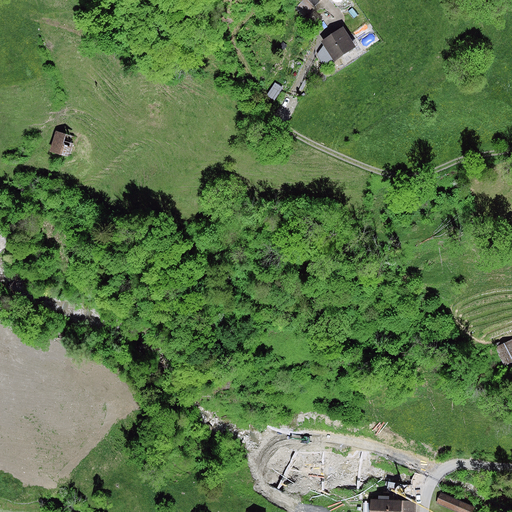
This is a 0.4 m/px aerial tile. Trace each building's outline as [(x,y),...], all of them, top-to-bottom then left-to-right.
[(348,29),(327,41),(337,60),(359,49),(348,29)] [(77,138),(58,132),(52,152),(70,158),(77,138)] [(511,357),(511,336),(498,343),(506,361),(511,357)] [(474,511),(476,508),(440,493),(436,502),(459,511),(474,511)] [(415,511),(416,502),(373,500),(372,511),(415,511)]
